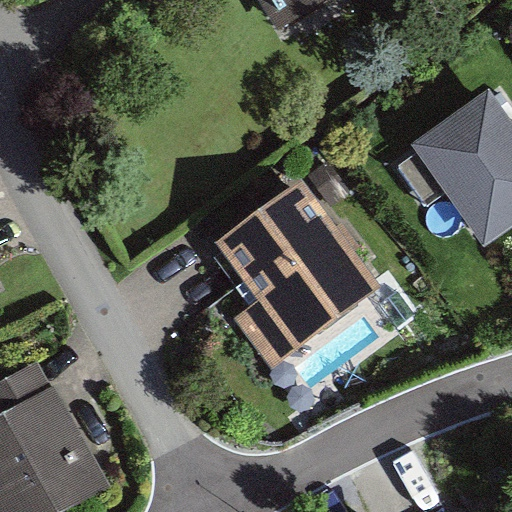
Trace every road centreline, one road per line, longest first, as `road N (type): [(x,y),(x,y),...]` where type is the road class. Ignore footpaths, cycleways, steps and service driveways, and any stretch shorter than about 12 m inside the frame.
road 1 (residential): [(0,119),(84,290),(221,511)]
road 2 (residential): [(232,511),(387,425),(511,379)]
